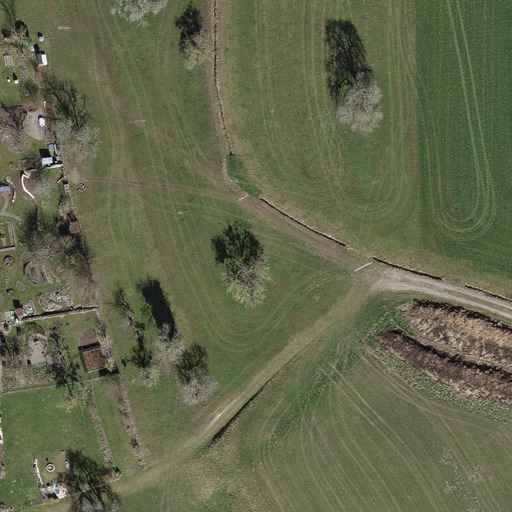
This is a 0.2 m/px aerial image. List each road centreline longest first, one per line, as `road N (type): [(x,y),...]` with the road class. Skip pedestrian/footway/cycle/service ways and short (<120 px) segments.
road 1 (track): [(388,277),(347,307),(226,429),(154,479),(52,511)]
road 2 (track): [(511,310),(388,277),(233,192)]
